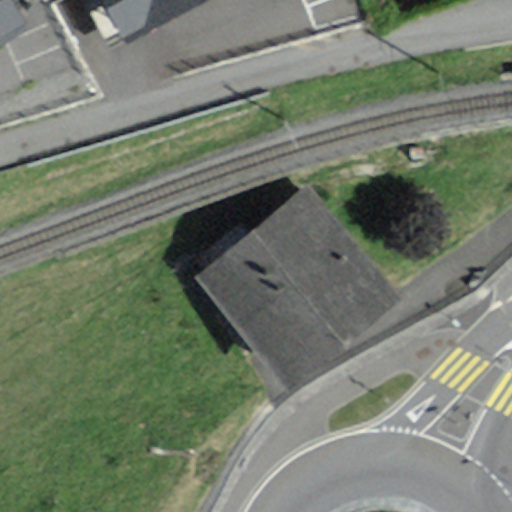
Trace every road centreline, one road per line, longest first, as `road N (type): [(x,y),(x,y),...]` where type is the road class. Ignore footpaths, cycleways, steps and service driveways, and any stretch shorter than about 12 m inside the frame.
road 1 (secondary): [(511,319),(355,466)]
road 2 (secondary): [(481,511),(425,471),(355,466)]
